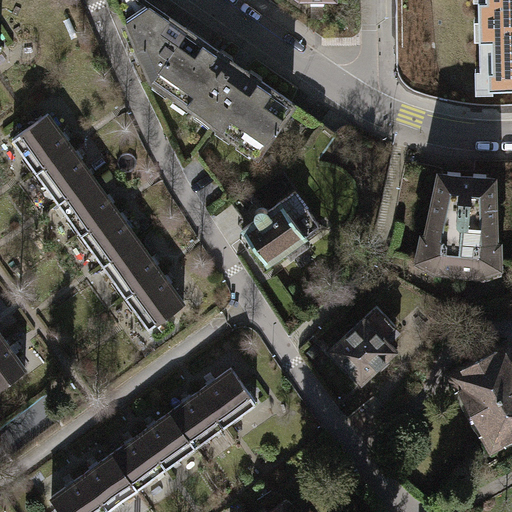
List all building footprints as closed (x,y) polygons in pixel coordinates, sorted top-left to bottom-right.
[(114,0),(142,68),(151,73),(181,28),(142,0),(114,0)] [(492,85),(511,84),(511,0),(486,0),(479,0),(481,69),(491,69),(492,85)] [(289,101),(181,28),(151,73),(147,79),(255,151),(289,101)] [(68,145),(45,112),(9,137),(32,170),(68,145)] [(88,174),(68,145),(32,170),(52,199),(88,174)] [(418,235),(417,255),(434,266),(447,265),(447,274),(459,274),(460,267),(477,268),(493,260),(495,241),(490,241),(492,221),(490,221),(492,199),(489,198),(490,177),(483,176),(483,171),(470,170),(470,174),(457,173),(458,169),(443,168),(443,172),(435,171),(433,192),(429,192),(428,213),(426,213),(424,236),(418,235)] [(111,206),(88,174),(52,199),(75,231),(111,206)] [(251,220),(238,229),(264,264),(281,251),(286,258),(304,245),(299,238),(316,224),(290,189),(264,210),(260,208),(253,209),(251,215),(251,220)] [(133,238),(111,206),(75,231),(97,263),(133,238)] [(155,270),(133,238),(97,263),(119,295),(155,270)] [(177,302),(155,270),(119,295),(142,327),(177,302)] [(374,305),(328,348),(357,379),(391,348),(385,342),(397,330),(374,305)] [(0,379),(20,366),(0,338),(0,379)] [(488,446),(511,433),(511,355),(503,339),(446,371),(488,446)] [(219,426),(252,403),(226,368),(194,391),(219,426)] [(190,447),(219,426),(194,391),(165,411),(190,447)] [(161,468),(190,447),(165,411),(135,432),(161,468)] [(133,488),(161,468),(135,432),(108,452),(133,488)] [(102,509),(133,488),(108,452),(77,474),(102,509)] [(57,511),(98,511),(102,509),(77,474),(46,496),(57,511)] [(286,498),(267,511),(297,511),(295,506),(286,498)]
